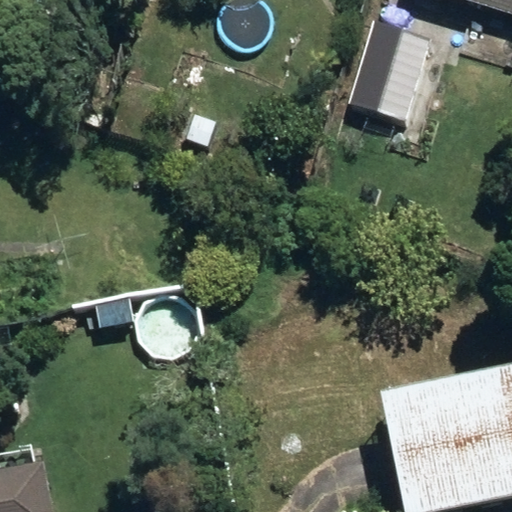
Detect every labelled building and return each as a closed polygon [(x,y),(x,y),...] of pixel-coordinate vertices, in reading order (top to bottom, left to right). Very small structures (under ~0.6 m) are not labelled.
[(511,0),(475,0),(511,11),(511,0)] [(354,103),(411,120),(434,40),(377,23),(354,103)] [(188,138),(208,146),(216,124),(196,116),(188,138)] [(196,189),(221,198),(228,179),(203,170),(196,189)] [(511,373),(391,398),(413,511),(467,511),(511,503),(511,373)] [(0,511),(57,511),(49,466),(0,475),(0,511)]
